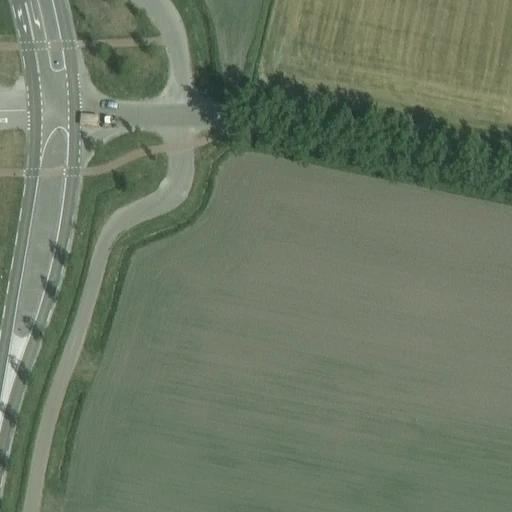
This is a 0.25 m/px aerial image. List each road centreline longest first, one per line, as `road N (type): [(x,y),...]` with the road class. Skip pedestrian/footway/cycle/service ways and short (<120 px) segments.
road 1 (unclassified): [(181,111),(180,177),(165,201),(125,219),(102,256),(39,451),(30,511)]
road 2 (unclassified): [(511,177),(181,111)]
road 3 (tertiary): [(0,429),(57,261),(73,108)]
road 4 (tertiary): [(33,110),(0,407)]
road 5 (unclassified): [(149,0),(166,13),(176,40),(181,111)]
